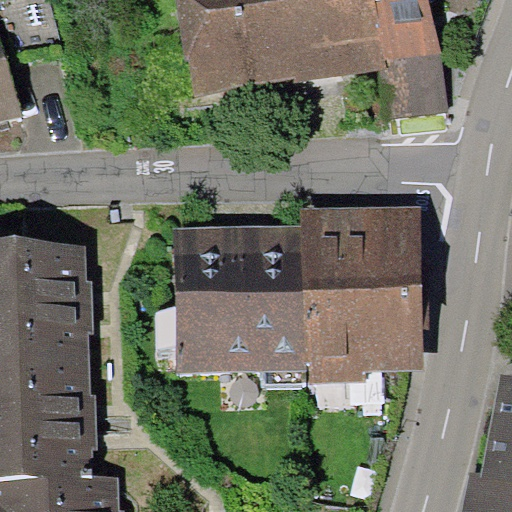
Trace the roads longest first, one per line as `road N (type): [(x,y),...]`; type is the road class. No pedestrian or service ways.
road 1 (residential): [(0,178),(486,177)]
road 2 (tertiary): [(486,177),(470,306),(418,511)]
